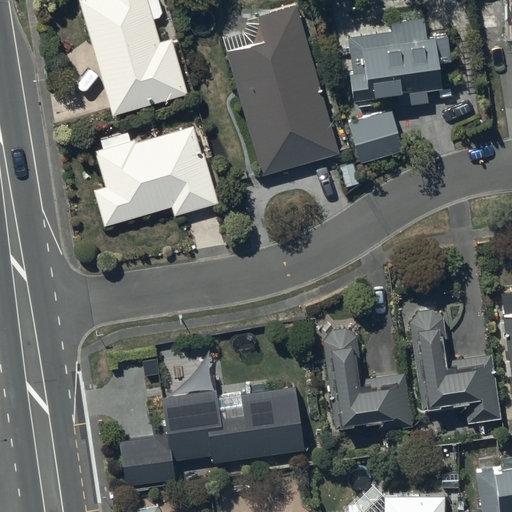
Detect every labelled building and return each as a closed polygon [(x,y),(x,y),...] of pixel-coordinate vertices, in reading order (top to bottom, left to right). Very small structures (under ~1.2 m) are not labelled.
[(79,0),(113,111),(188,89),(171,33),(160,37),(149,0),(79,0)] [(340,147),(296,0),(291,0),(257,13),(256,13),(255,13),(254,13),(253,14),(252,14),(251,14),(251,15),(250,15),(249,16),(248,16),(247,17),(247,18),(246,18),(246,19),(245,19),(245,20),(245,21),(244,21),(244,22),(244,23),(244,24),(244,25),(244,26),(244,27),(244,28),(244,29),(221,36),(260,170),(340,147)] [(511,0),(502,0),(503,33),(511,33),(511,0)] [(390,28),(347,33),(352,96),(396,90),(397,102),(428,98),(426,85),(441,83),(438,58),(452,57),(448,30),(426,33),(424,16),(389,20),(390,28)] [(391,106),(347,118),(359,160),(403,148),(391,106)] [(94,185),(104,221),(171,203),(173,210),(219,198),(216,186),(220,185),(212,154),(206,155),(197,121),(136,137),(135,135),(131,136),(129,128),(100,136),(102,144),(95,146),(104,182),(94,185)] [(511,288),(501,290),(504,309),(501,310),(511,378),(511,288)] [(502,414),(492,349),(449,355),(443,313),(442,312),(441,311),(440,310),(439,309),(438,308),(437,307),(436,307),(435,306),(434,306),(433,305),(432,305),(430,305),(429,304),(428,304),(426,304),(425,305),(424,305),(423,305),(422,305),(420,306),(419,306),(418,307),(417,308),(416,308),(415,309),(414,310),(413,311),(413,312),(412,313),(411,314),(411,316),(410,317),(410,318),(410,319),(410,320),(412,334),(417,334),(428,399),(464,393),(468,419),(502,414)] [(413,420),(403,367),(362,373),(356,335),(356,334),(355,333),(354,331),(354,330),(353,329),(352,328),(351,327),(350,327),(349,326),(348,325),(347,324),(346,324),(345,324),(343,323),(342,323),(341,323),(339,323),(338,323),(337,323),(336,324),(334,324),(333,324),(332,325),(331,326),(330,326),(329,327),(328,328),(327,329),(326,330),(326,331),(325,333),(324,334),(324,335),(324,336),(324,337),(338,420),(377,413),(379,425),(413,420)] [(305,444),(297,382),(218,393),(217,385),(159,394),(163,420),(150,422),(151,433),(120,437),(126,480),(175,473),(173,455),(212,449),(213,457),(305,444)] [(511,511),(511,452),(474,459),(475,466),(482,511),(511,511)] [(444,511),(444,490),(388,491),(374,477),(344,508),(348,511),(444,511)] [(159,511),(158,502),(133,505),(134,511),(159,511)]
